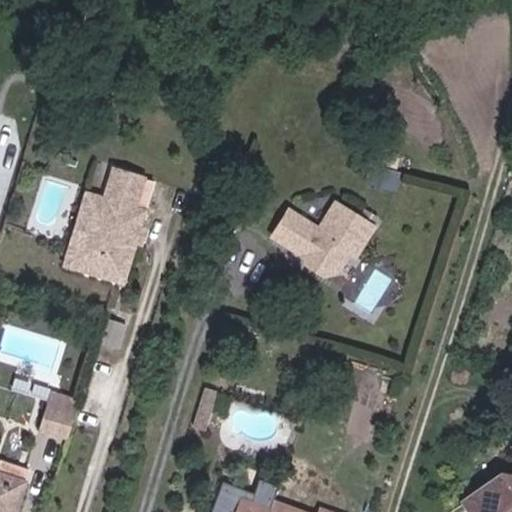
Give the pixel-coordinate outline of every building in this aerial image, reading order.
[(20,90),(28,65),(12,60),(4,84),(20,90)] [(121,170),(113,200),(94,195),(74,268),(81,270),(133,285),(154,212),(144,209),(152,179),(121,170)] [(325,232),(296,212),(279,236),(298,250),(300,246),(312,254),(314,266),(331,277),(341,275),(354,256),(360,260),(379,231),(343,206),(325,232)] [(122,350),(130,325),(116,320),(107,344),(122,350)] [(73,438),(84,406),(51,394),(40,427),(73,438)] [(0,511),(17,511),(31,469),(6,461),(1,476),(0,475),(0,511)] [(468,511),(508,511),(507,475),(456,500),(468,511)] [(319,511),(293,511),(241,495),(235,511),(325,511),(320,510),(319,511)]
